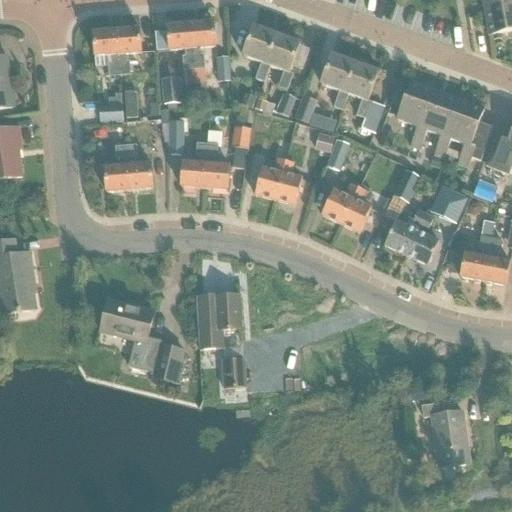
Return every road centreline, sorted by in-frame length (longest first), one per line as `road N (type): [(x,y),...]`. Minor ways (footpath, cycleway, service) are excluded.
road 1 (unclassified): [(511,341),(448,330),(246,249),(165,241),(101,247),(84,240),(66,205),(51,7)]
road 2 (residential): [(511,82),(293,0)]
